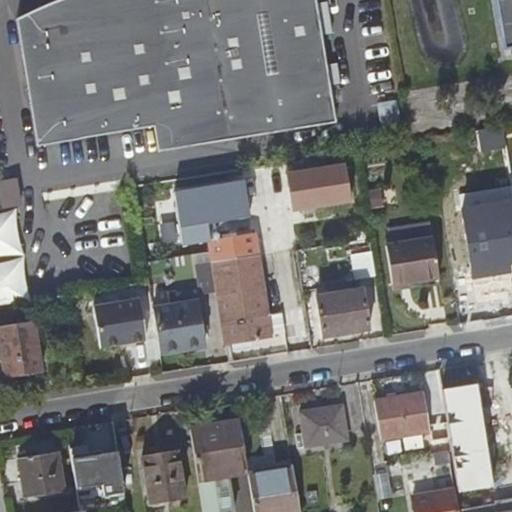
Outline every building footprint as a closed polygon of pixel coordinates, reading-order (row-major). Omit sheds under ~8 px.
[(36,10),(16,19),(37,146),(153,127),(222,116),(226,140),(335,122),(329,86),(326,65),(321,35),(316,4),(315,0),(59,0),(46,5),(36,10)] [(511,0),(500,0),(509,52),(511,52),(511,0)] [(400,99),(381,101),(384,130),(404,128),(400,99)] [(222,116),(153,127),(157,151),(226,140),(222,116)] [(344,164),(285,174),(291,210),(350,200),(344,164)] [(16,179),(0,181),(0,186),(3,206),(20,204),(16,179)] [(242,181),(173,192),(181,243),(216,238),(213,222),(248,216),(242,181)] [(373,188),(363,190),(365,205),(375,203),(373,188)] [(507,263),(511,261),(511,201),(460,210),(470,277),(509,272),(507,263)] [(21,210),(0,212),(0,304),(31,301),(21,210)] [(431,239),(428,223),(386,229),(389,245),(431,239)] [(255,234),(210,242),(213,262),(258,255),(255,234)] [(436,277),(431,239),(389,245),(383,245),(388,284),(436,277)] [(373,277),(369,251),(359,253),(362,278),(373,277)] [(362,278),(359,253),(349,255),(352,280),(362,278)] [(222,322),(267,315),(258,255),(213,262),(222,322)] [(325,334),(370,328),(364,287),(319,294),(325,334)] [(166,292),(149,295),(158,354),(179,351),(171,305),(168,305),(166,292)] [(99,347),(144,340),(137,300),(93,307),(99,347)] [(196,302),(171,305),(179,351),(203,347),(196,302)] [(225,343),(270,335),(267,315),(222,322),(225,343)] [(36,321),(0,326),(0,339),(6,378),(44,372),(36,321)] [(436,369),(444,421),(448,440),(453,471),(465,469),(468,464),(465,446),(472,445),(462,383),(456,383),(452,366),(436,369)] [(432,442),(448,440),(444,421),(429,423),(423,393),(373,400),(381,440),(431,432),(432,442)] [(343,403),(303,409),(306,431),(300,431),(302,445),(348,437),(343,403)] [(239,421),(191,429),(204,511),(233,511),(227,474),(247,471),(239,421)] [(86,444),(68,447),(75,487),(102,483),(104,493),(123,490),(116,449),(88,454),(86,444)] [(182,448),(147,453),(154,502),(189,497),(182,448)] [(27,494),(68,488),(62,449),(22,455),(27,494)] [(432,452),(405,456),(407,467),(434,462),(432,452)] [(383,461),(385,476),(402,475),(401,459),(383,461)] [(253,511),(299,511),(292,466),(247,473),(253,511)] [(414,511),(458,511),(455,489),(412,496),(414,511)] [(494,505),(459,511),(505,511),(511,511),(511,498),(494,502),(494,505)]
